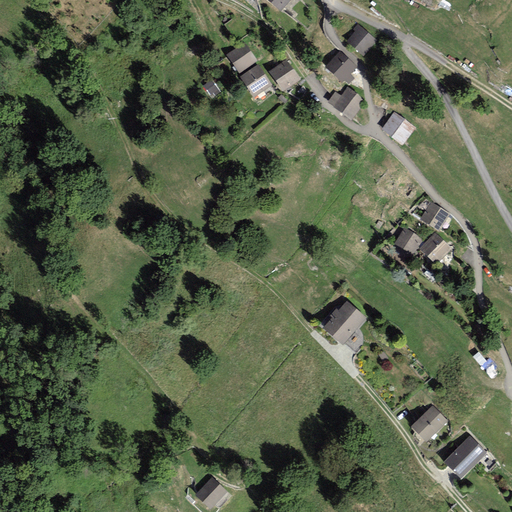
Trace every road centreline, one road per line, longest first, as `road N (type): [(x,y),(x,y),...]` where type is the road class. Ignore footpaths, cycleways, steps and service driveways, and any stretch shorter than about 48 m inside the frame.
road 1 (track): [(468,511),(305,324),(257,277),(193,237),(145,188),(73,45),(28,0)]
road 2 (unclassified): [(329,0),(387,31),(431,78),(511,225)]
road 3 (track): [(218,0),(271,29),(337,116),(353,128),(375,129)]
road 4 (track): [(263,511),(192,439),(161,391)]
road 5 (track): [(401,42),(511,105)]
